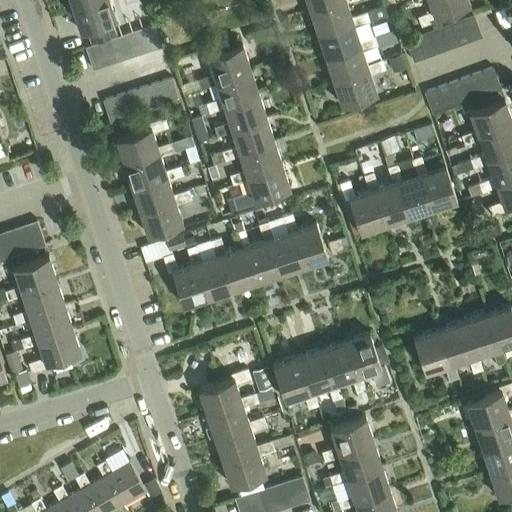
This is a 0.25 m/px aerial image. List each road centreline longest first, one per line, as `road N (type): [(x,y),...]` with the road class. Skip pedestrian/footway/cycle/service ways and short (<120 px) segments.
road 1 (residential): [(151,380),(25,0)]
road 2 (residential): [(151,380),(0,425)]
road 3 (residential): [(194,511),(151,380)]
